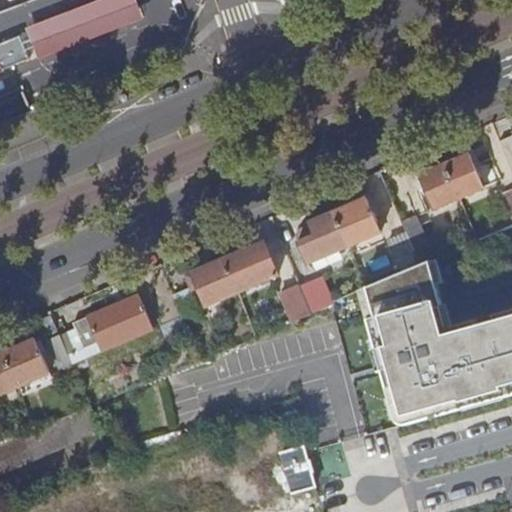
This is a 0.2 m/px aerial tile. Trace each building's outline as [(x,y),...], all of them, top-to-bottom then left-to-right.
[(97,0),(41,21),(30,26),(42,58),(54,53),(137,21),(148,17),(142,2),(141,0),(97,0)] [(23,33),(0,42),(0,56),(4,68),(33,58),(23,33)] [(448,170),(462,203),(488,193),(474,159),(448,170)] [(436,215),(462,203),(448,170),(421,181),(436,215)] [(338,218),(352,250),(384,236),(370,204),(338,218)] [(309,268),(352,250),(338,218),(311,229),(317,240),(301,247),(309,268)] [(407,226),(420,256),(436,250),(423,220),(407,226)] [(227,264),(242,297),(282,279),(267,246),(227,264)] [(511,319),(449,337),(442,310),(449,308),(435,262),(374,288),(382,319),(374,321),(403,425),(511,394),(511,319)] [(242,297),(227,264),(227,263),(194,278),(209,312),(242,297)] [(179,301),(190,296),(180,273),(168,278),(179,301)] [(295,321),(315,312),(302,284),(283,292),(295,321)] [(200,319),(190,296),(179,301),(188,324),(200,319)] [(143,300),(77,328),(87,351),(100,345),(104,356),(158,333),(143,300)] [(66,381),(81,375),(65,339),(51,345),(66,381)] [(6,358),(22,391),(55,378),(40,344),(6,358)] [(0,400),(22,391),(6,358),(0,360),(0,400)] [(1,447),(0,447),(0,478),(82,443),(81,440),(103,432),(93,407),(39,430),(1,447)]
